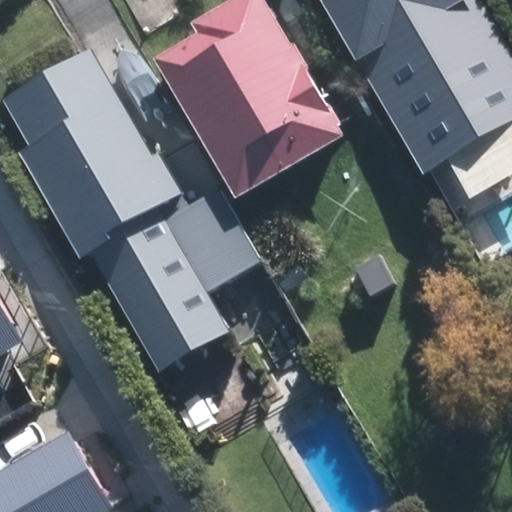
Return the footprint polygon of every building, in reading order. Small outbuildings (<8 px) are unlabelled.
[(241,0),(208,19),(211,24),(169,49),(251,186),(358,122),(285,0),(241,0)] [(511,124),(511,24),(497,0),(338,0),(356,29),(440,168),(511,124)] [(181,365),(248,326),(223,285),(272,256),(230,185),(182,214),(174,201),(192,190),(104,43),(7,101),(95,248),(107,241),(181,365)] [(0,385),(37,364),(0,303),(0,385)] [(390,496),(336,407),(291,434),(314,471),(297,482),(315,511),(367,511),(367,510),(390,496)] [(0,454),(0,511),(120,511),(62,417),(0,454)]
